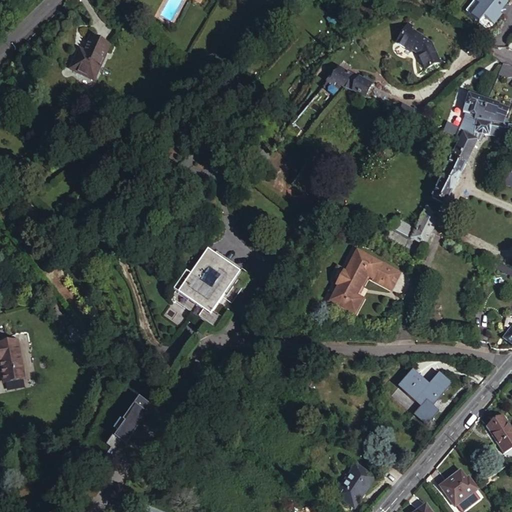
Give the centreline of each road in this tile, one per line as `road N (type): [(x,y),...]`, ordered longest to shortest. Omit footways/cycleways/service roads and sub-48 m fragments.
road 1 (residential): [(509,366),(468,353),(216,343),(93,511)]
road 2 (residential): [(509,366),(383,511)]
